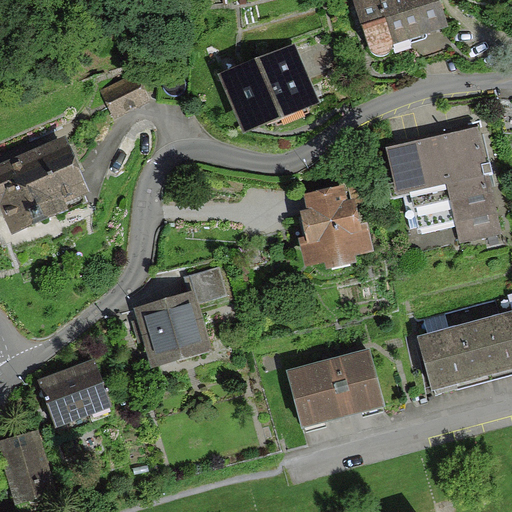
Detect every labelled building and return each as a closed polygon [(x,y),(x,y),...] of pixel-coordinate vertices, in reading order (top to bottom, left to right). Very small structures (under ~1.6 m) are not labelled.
[(437,0),(363,0),(353,4),(372,59),(449,32),(437,0)] [(297,46),(221,77),(246,138),(322,107),(297,46)] [(140,66),(99,85),(111,110),(152,91),(140,66)] [(504,230),(479,130),(389,152),(400,195),(443,185),(457,241),(504,230)] [(96,202),(68,140),(0,170),(0,215),(11,240),(96,202)] [(360,223),(355,198),(348,200),(345,186),(304,194),(306,209),(300,210),(306,242),(300,243),(305,265),(325,261),(326,268),(356,262),(355,256),(373,252),(367,222),(360,223)] [(191,297),(141,310),(155,361),(205,347),(191,297)] [(511,364),(511,315),(423,340),(436,385),(511,364)] [(366,353),(291,373),(304,422),(380,402),(366,353)] [(113,412),(95,362),(37,383),(55,433),(113,412)] [(39,432),(0,442),(0,453),(14,505),(55,494),(39,432)]
